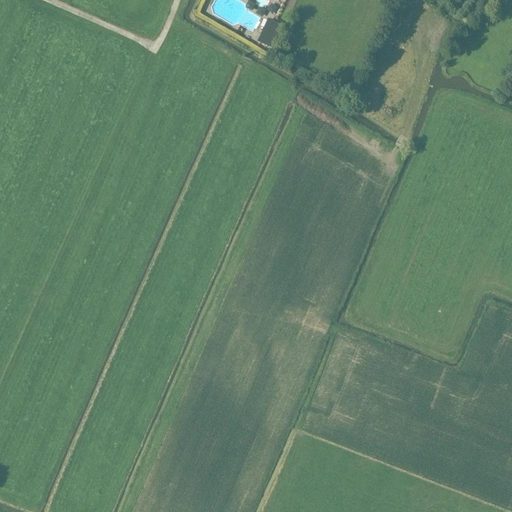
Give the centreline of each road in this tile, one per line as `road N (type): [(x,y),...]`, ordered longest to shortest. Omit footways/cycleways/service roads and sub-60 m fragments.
road 1 (track): [(0,400),(156,42)]
road 2 (track): [(64,0),(160,44),(179,0)]
